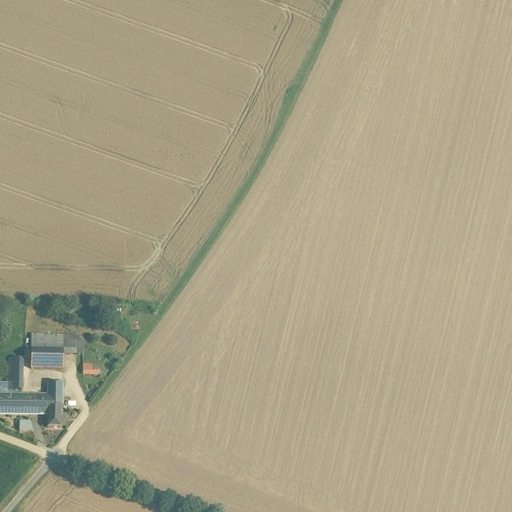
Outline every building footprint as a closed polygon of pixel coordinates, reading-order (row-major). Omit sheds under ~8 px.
[(104,309),(64,309),(64,321),(99,322),(99,312),(104,312),(104,309)] [(63,336),(31,335),(30,369),(62,370),(63,355),(63,342),(63,336)] [(76,342),(63,342),(63,355),(76,355),(76,342)] [(22,362),(9,361),(8,388),(22,389),(22,362)] [(99,365),(83,365),(82,375),(98,375),(99,365)] [(63,384),(48,384),(47,396),(47,405),(62,406),(63,384)] [(47,396),(0,395),(0,414),(47,415),(47,405),(47,396)] [(62,406),(47,405),(47,415),(47,428),(62,429),(62,406)]
